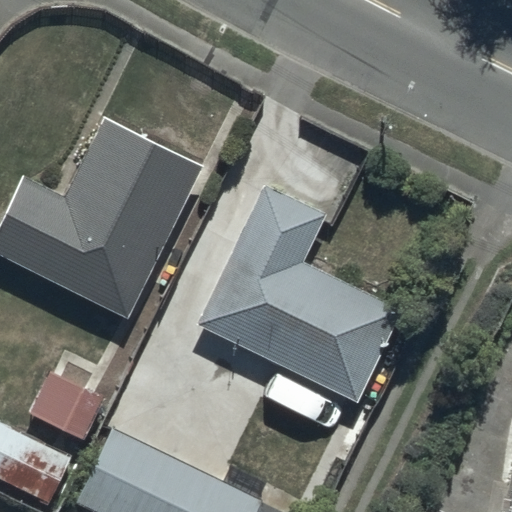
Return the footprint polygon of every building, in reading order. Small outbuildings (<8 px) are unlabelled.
[(200,163),(104,115),(64,195),(20,174),(0,213),(0,254),(124,316),(200,163)] [(326,211),(261,179),(191,323),(354,403),(401,307),(302,259),(326,211)] [(103,398),(47,367),(24,409),(80,440),(103,398)] [(67,452),(0,420),(0,478),(45,499),(67,452)] [(220,478),(109,425),(72,501),(95,511),(299,511),(306,500),(228,462),(220,478)] [(511,511),(511,438),(510,439),(505,495),(486,493),(484,511),(511,511)]
